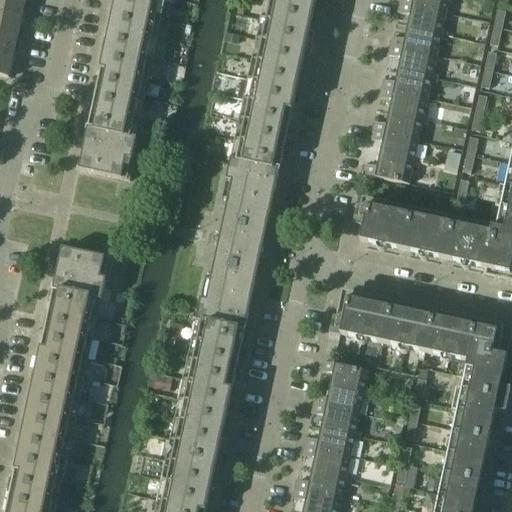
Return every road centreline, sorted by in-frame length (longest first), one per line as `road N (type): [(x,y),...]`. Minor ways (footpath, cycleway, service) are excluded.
road 1 (residential): [(300,262),(359,0)]
road 2 (residential): [(247,511),(300,262)]
road 3 (residential): [(511,307),(300,262)]
road 4 (residential): [(2,199),(16,132),(51,91),(71,0)]
